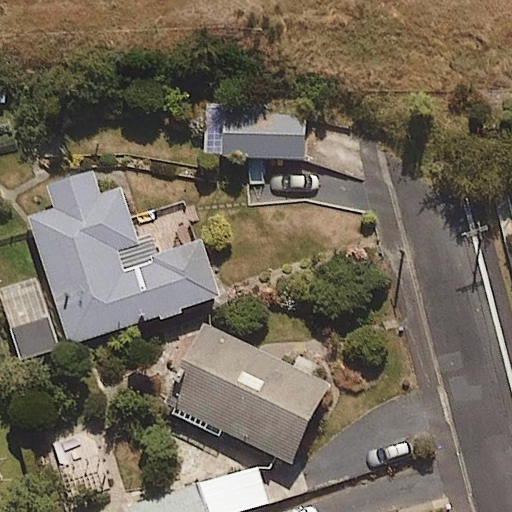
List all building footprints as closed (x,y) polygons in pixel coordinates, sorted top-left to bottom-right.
[(304,108),(202,110),(203,160),(306,157),(304,108)] [(203,242),(158,257),(150,231),(137,235),(123,189),(100,197),(92,172),(49,186),(57,211),(28,220),(67,347),(221,299),(203,242)] [(61,350),(35,280),(0,292),(0,298),(24,364),(61,350)] [(335,386),(203,319),(161,403),(292,469),(335,386)] [(240,511),(269,503),(258,467),(123,510),(123,511),(240,511)]
